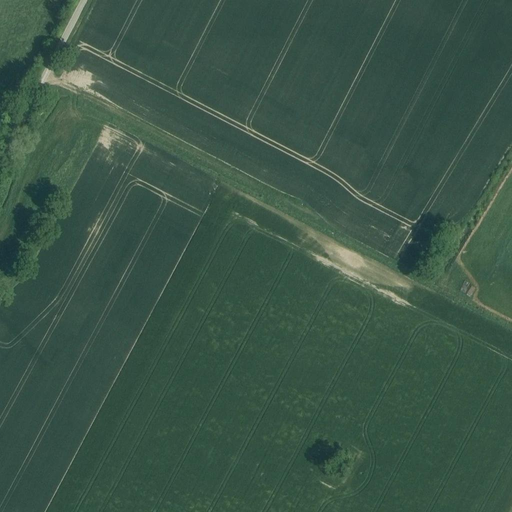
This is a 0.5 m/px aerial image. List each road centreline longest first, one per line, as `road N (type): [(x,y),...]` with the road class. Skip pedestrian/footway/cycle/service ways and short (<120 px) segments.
road 1 (track): [(47,75),(319,215)]
road 2 (track): [(86,0),(0,168)]
